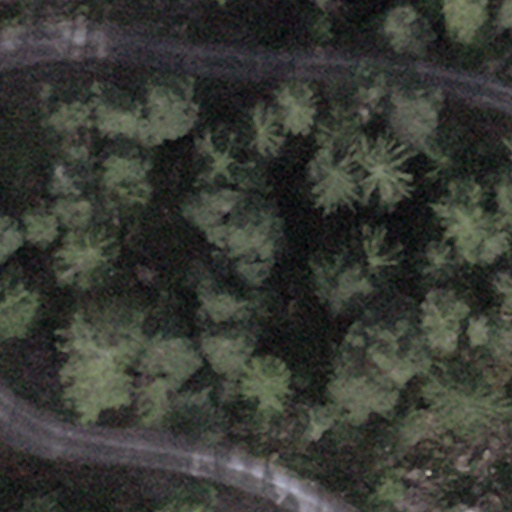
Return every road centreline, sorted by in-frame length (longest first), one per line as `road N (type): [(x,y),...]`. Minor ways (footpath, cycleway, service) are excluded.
road 1 (track): [(511,109),(369,59),(0,61)]
road 2 (track): [(0,398),(37,446),(176,457),(310,511)]
